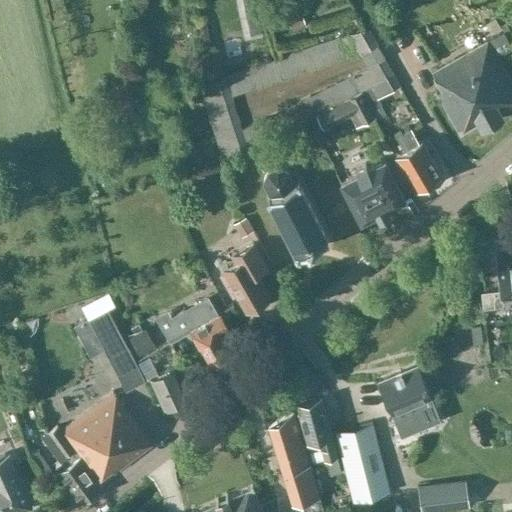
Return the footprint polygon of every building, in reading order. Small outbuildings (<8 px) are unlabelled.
[(511,101),(511,80),(498,54),(511,46),(511,40),(510,42),(509,39),(511,37),(505,22),(499,26),(494,17),(485,23),(492,37),(432,71),(441,88),(437,90),(460,131),(478,120),(480,123),(483,124),(500,114),(501,111),(499,108),(511,101)] [(362,89),(393,73),(367,26),(341,35),(224,76),(198,86),(222,160),(308,119),(317,115),(361,91),(362,89)] [(400,85),(393,73),(362,89),(373,110),(382,105),(378,97),(400,85)] [(374,116),(361,91),(317,115),(324,128),(351,114),(357,125),(374,116)] [(136,128),(132,108),(117,111),(121,131),(136,128)] [(324,128),(317,115),(308,119),(315,132),(324,128)] [(119,141),(115,121),(96,125),(101,145),(119,141)] [(395,134),(404,150),(395,155),(414,187),(419,184),(423,187),(436,179),(435,175),(441,172),(422,139),(419,141),(411,129),(403,134),(401,130),(395,134)] [(390,209),(388,206),(405,197),(385,158),(368,167),(366,162),(355,168),(357,172),(341,181),(361,220),(378,212),(379,214),(390,209)] [(267,195),(296,253),(328,237),(298,179),(294,181),(287,168),(277,165),(267,169),(264,180),(271,193),(267,195)] [(221,221),(228,234),(239,227),(231,215),(221,221)] [(246,310),(270,296),(256,272),(266,266),(252,242),(231,254),(235,261),(221,269),(223,273),(220,275),(232,295),(236,293),(246,310)] [(511,295),(511,244),(496,246),(500,290),(482,291),(483,306),(501,304),(501,297),(511,295)] [(107,291),(82,305),(126,389),(144,379),(107,308),(114,304),(107,291)] [(224,346),(231,342),(224,329),(227,327),(219,313),(213,316),(206,303),(187,314),(184,309),(171,316),(181,334),(191,328),(199,341),(200,341),(211,358),(214,360),(226,354),(226,353),(227,350),(224,346)] [(460,343),(471,342),(469,321),(458,322),(460,343)] [(149,368),(146,360),(140,363),(143,372),(145,372),(147,377),(150,376),(163,405),(190,393),(177,364),(157,372),(155,366),(149,368)] [(429,393),(417,365),(379,380),(390,409),(394,407),(398,418),(389,422),(400,446),(415,440),(417,439),(407,415),(402,404),(429,393)] [(151,443),(113,391),(62,428),(98,477),(112,467),(114,470),(151,443)] [(337,455),(329,427),(321,397),(296,404),(307,442),(319,439),(324,458),(337,455)] [(292,504),(308,499),(319,496),(293,411),(268,425),(292,504)] [(392,492),(373,420),(333,429),(352,502),(392,492)] [(55,468),(79,501),(100,483),(80,455),(79,455),(57,424),(46,432),(65,458),(55,464),(55,468)] [(42,427),(32,432),(43,454),(53,449),(42,427)] [(37,461),(45,454),(31,439),(23,446),(37,461)] [(8,468),(7,464),(0,466),(0,511),(13,511),(32,503),(16,469),(6,474),(4,470),(8,468)] [(432,480),(452,477),(450,464),(430,466),(432,480)] [(407,484),(429,478),(426,467),(404,473),(407,484)] [(466,481),(417,488),(420,511),(470,505),(466,481)] [(263,511),(252,485),(192,511),(263,511)]
